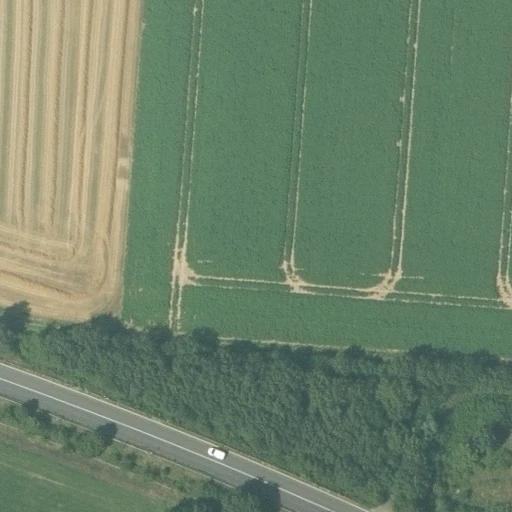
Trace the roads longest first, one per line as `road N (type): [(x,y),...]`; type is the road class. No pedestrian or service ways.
road 1 (track): [(511,369),(242,344),(0,308)]
road 2 (primary): [(0,378),(334,511)]
